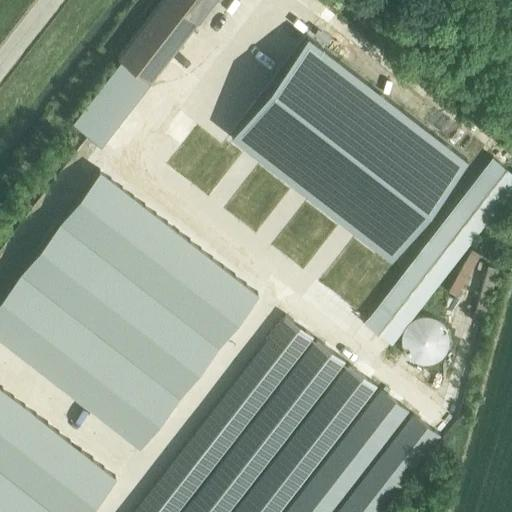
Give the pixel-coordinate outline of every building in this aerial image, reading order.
[(87,135),(99,145),(148,81),(148,82),(211,0),(160,0),(117,57),(120,59),(71,123),(87,135)] [(390,257),(466,157),(307,34),(230,133),(390,257)] [(224,66),(234,73),(248,52),(238,46),(224,66)] [(189,104),(201,112),(227,73),(206,59),(167,118),(176,124),(189,104)] [(70,200),(83,210),(120,166),(107,155),(70,200)] [(255,171),(240,162),(213,209),(228,218),(255,171)] [(124,224),(138,233),(162,198),(149,189),(124,224)] [(261,189),(234,224),(248,234),(275,199),(261,189)] [(357,338),(380,355),(491,209),(468,191),(357,338)] [(150,261),(186,216),(173,206),(137,251),(150,261)] [(255,240),(267,251),(298,218),(286,207),(255,240)] [(291,270),(319,237),(305,226),(278,259),(291,270)] [(178,320),(233,253),(218,241),(163,309),(178,320)] [(315,289),(340,255),(325,244),(300,278),(315,289)] [(356,252),(322,294),(337,306),(371,263),(356,252)] [(283,313),(128,511),(176,511),(313,336),(283,313)] [(442,324),(435,319),(427,316),(418,316),(412,318),(405,323),(401,329),(398,337),(398,342),(400,350),(407,360),(412,363),(420,365),(426,365),(435,363),(442,357),(446,350),(448,339),(446,330),(442,324)] [(315,337),(179,511),(227,511),(345,360),(315,337)] [(231,511),(277,511),(376,385),(370,381),(348,363),(231,511)] [(329,511),(409,409),(379,386),(281,511),(329,511)] [(109,425),(121,434),(142,408),(130,399),(109,425)] [(380,511),(441,434),(411,411),(332,511),(380,511)]
